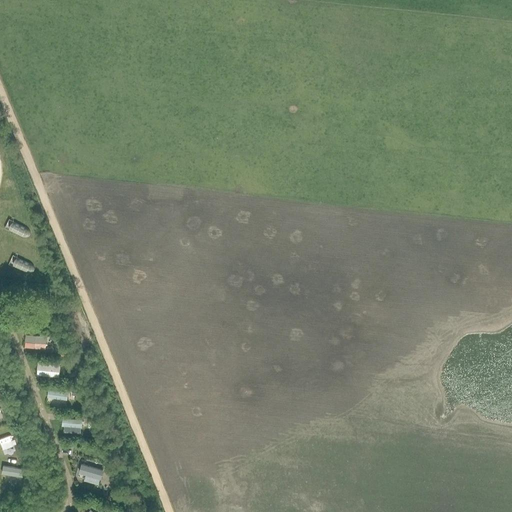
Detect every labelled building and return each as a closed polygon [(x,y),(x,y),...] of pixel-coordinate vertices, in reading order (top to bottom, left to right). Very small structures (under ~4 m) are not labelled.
[(32,230),(9,220),(5,229),(28,239),(32,230)] [(36,266),(12,256),(9,265),(32,275),(36,266)] [(47,344),(48,336),(27,335),(26,342),(47,344)] [(61,363),(37,361),(36,371),(60,373),(61,363)] [(67,400),(68,392),(48,389),(47,397),(67,400)] [(62,418),(61,426),(82,427),(82,419),(62,418)] [(81,464),(78,473),(100,479),(103,470),(81,464)] [(3,465),(2,473),(23,476),(24,469),(3,465)]
